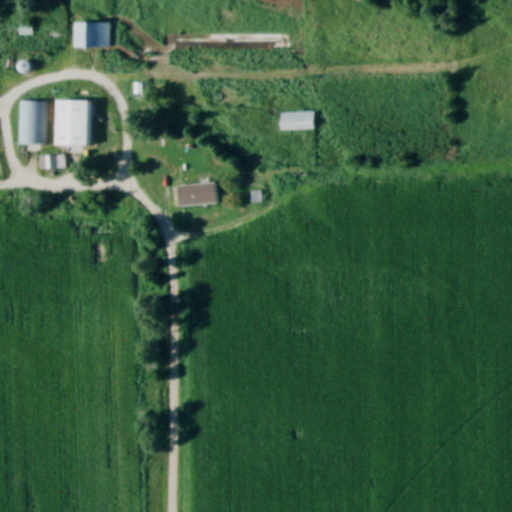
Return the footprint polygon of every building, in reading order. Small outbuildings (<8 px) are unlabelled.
[(77,25),(77,51),(112,51),(112,25),(77,25)] [(93,148),(93,103),(61,103),(61,148),(93,148)] [(46,104),(21,104),(20,147),(46,147),(46,104)] [(317,133),(317,115),(283,115),(283,133),(317,133)] [(220,207),(220,187),(182,188),(182,208),(220,207)]
